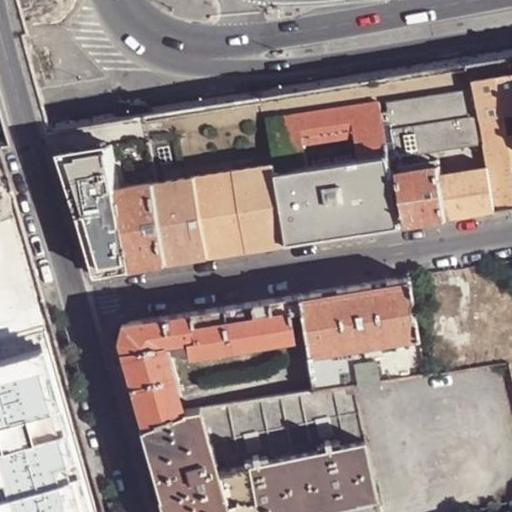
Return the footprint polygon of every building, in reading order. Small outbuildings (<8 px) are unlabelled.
[(511,208),(511,73),(477,79),(478,87),(486,143),(489,158),(497,211),(511,208)] [(478,87),(388,100),(390,109),(397,156),(399,156),(486,143),(478,87)] [(381,100),(270,118),(279,173),(392,155),(393,157),(397,156),(390,109),(383,110),(381,100)] [(71,150),(66,156),(83,214),(125,208),(122,186),(115,142),(71,150)] [(356,233),(403,226),(393,157),(392,155),(279,173),(290,244),(356,233)] [(440,166),(449,219),(474,215),(497,211),(489,158),(440,166)] [(277,162),(157,181),(170,263),(290,244),(279,173),(277,162)] [(402,170),(410,225),(434,221),(449,219),(440,166),(440,165),(402,170)] [(149,267),(170,263),(157,181),(122,186),(125,208),(134,269),(149,267)] [(0,313),(45,300),(13,187),(0,190),(0,313)] [(125,208),(83,214),(97,264),(110,273),(121,271),(134,269),(125,208)] [(347,286),(298,294),(300,308),(308,354),(420,337),(411,275),(376,281),(347,286)] [(137,404),(178,389),(165,347),(187,343),(188,351),(294,334),(290,310),(300,308),(298,294),(265,299),(216,307),(166,315),(128,320),(121,347),(137,404)] [(420,337),(308,354),(313,389),(353,384),(426,372),(420,337)] [(94,511),(47,350),(0,363),(0,490),(3,490),(7,503),(0,504),(0,511),(94,511)] [(313,389),(202,408),(218,470),(367,439),(353,384),(313,389)] [(178,389),(137,404),(144,424),(144,426),(184,410),(178,389)] [(167,511),(289,511),(378,493),(367,439),(218,470),(202,408),(184,410),(144,426),(167,511)]
